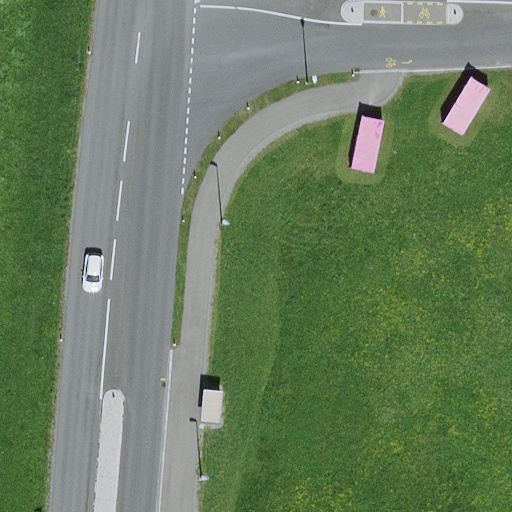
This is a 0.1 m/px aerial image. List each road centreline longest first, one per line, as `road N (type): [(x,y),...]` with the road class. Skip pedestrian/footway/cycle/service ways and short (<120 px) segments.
road 1 (primary): [(102,511),(147,2)]
road 2 (residential): [(147,2),(454,20),(511,15)]
